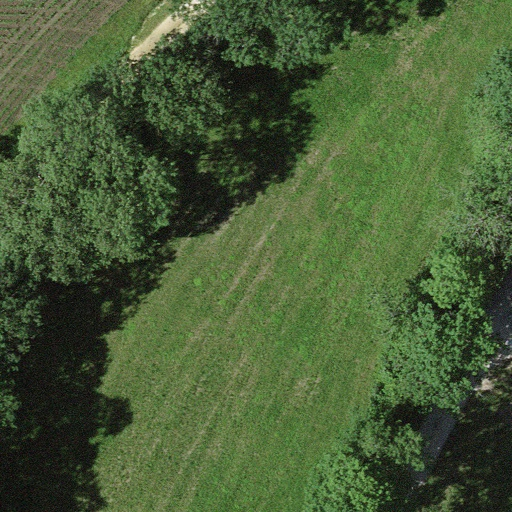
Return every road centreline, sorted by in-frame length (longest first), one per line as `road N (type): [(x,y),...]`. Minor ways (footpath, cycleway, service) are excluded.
road 1 (track): [(0,188),(196,0)]
road 2 (track): [(393,511),(465,365),(511,323)]
